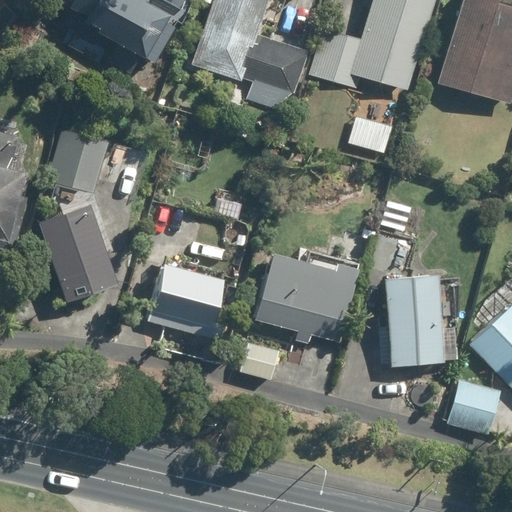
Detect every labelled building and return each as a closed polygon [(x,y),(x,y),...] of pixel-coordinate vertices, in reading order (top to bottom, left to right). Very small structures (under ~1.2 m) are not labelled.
[(72,0),(68,8),(85,19),(83,23),(117,44),(106,62),(128,75),(139,56),(152,64),(190,0),(72,0)] [(212,0),(190,64),(291,98),(307,52),(256,35),(267,0),(212,0)] [(322,30),(309,74),(355,87),(358,75),(406,90),(433,0),(371,0),(360,41),(322,30)] [(461,0),(437,84),(509,105),(511,94),(511,1),(507,0),(461,0)] [(11,12),(2,24),(8,29),(16,17),(11,12)] [(356,115),(348,143),(384,153),(391,126),(356,115)] [(88,194),(100,142),(57,132),(45,185),(88,194)] [(22,166),(28,141),(0,133),(0,250),(11,253),(30,177),(22,166)] [(140,150),(120,144),(115,161),(135,167),(140,150)] [(420,204),(382,198),(377,226),(415,233),(420,204)] [(80,211),(32,227),(60,307),(108,291),(80,211)] [(399,240),(391,260),(406,266),(413,246),(399,240)] [(254,321),(297,332),(295,341),(307,344),(310,335),(338,343),(357,270),(336,264),(334,272),(272,254),(254,321)] [(221,273),(165,257),(147,321),(206,338),(220,286),(217,285),(221,273)] [(387,327),(378,327),(380,343),(388,342),(390,367),(442,364),(442,361),(455,360),(450,278),(436,279),(436,276),(383,279),(387,327)] [(487,300),(501,314),(469,345),(511,390),(511,279),(510,278),(487,300)] [(238,372),(269,380),(277,353),(245,344),(238,372)] [(446,424),(486,436),(498,393),(459,381),(446,424)]
